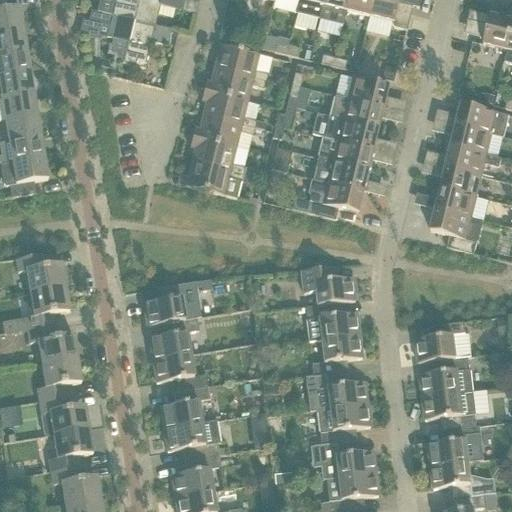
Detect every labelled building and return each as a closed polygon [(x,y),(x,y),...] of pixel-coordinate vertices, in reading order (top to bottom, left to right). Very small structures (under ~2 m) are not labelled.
[(16,10),(14,0),(0,0),(0,35),(22,32),(19,10),(16,10)] [(115,0),(111,17),(111,18),(133,23),(138,0),(115,0)] [(138,0),(133,23),(154,28),(159,8),(180,13),(183,1),(198,5),(199,0),(138,0)] [(298,0),(298,2),(295,15),(318,21),(322,7),(323,0),(298,0)] [(323,0),(322,7),(318,21),(342,27),(345,13),(348,0),(323,0)] [(348,0),(345,13),(368,19),(372,0),(348,0)] [(372,0),(368,19),(392,24),(391,26),(393,30),(406,33),(411,8),(418,10),(420,1),(418,0),(372,0)] [(90,12),(88,23),(109,28),(106,39),(112,41),(127,44),(122,65),(144,71),(150,45),(166,49),(170,32),(154,28),(133,23),(111,18),(111,17),(90,12)] [(505,64),(511,35),(511,18),(500,15),(498,20),(470,13),(467,22),(488,27),(484,47),(507,53),(504,64),(505,64)] [(0,35),(0,57),(26,53),(22,32),(0,35)] [(287,49),(288,42),(277,39),(276,40),(266,37),(262,51),(285,57),(287,49)] [(213,71),(265,84),(267,77),(254,73),(258,57),(219,47),(213,71)] [(287,49),(285,57),(297,60),(299,52),(287,49)] [(0,57),(0,79),(29,75),(26,53),(0,57)] [(332,69),(334,61),(322,58),(320,66),(332,69)] [(334,61),(332,69),(343,72),(345,64),(334,61)] [(385,68),(382,80),(391,82),(394,70),(385,68)] [(100,69),(98,75),(109,77),(111,71),(100,69)] [(265,84),(213,71),(210,85),(205,84),(203,93),(247,104),(250,88),(264,91),(265,84)] [(0,79),(0,100),(1,101),(33,96),(29,75),(0,79)] [(291,88),(299,90),(302,78),(294,75),(291,88)] [(276,76),(274,85),(283,87),(285,78),(276,76)] [(382,110),(385,100),(387,88),(352,80),(347,101),(382,110)] [(299,90),(291,88),(288,100),(296,102),(299,90)] [(247,104),(203,93),(201,103),(205,104),(202,118),(254,131),(256,123),(243,120),(247,104)] [(480,94),(478,103),(493,107),(495,98),(480,94)] [(37,117),(33,96),(1,101),(4,122),(37,117)] [(382,110),(347,101),(334,98),(329,119),(377,131),(382,110)] [(461,106),(459,118),(456,128),(491,137),(503,140),(508,118),(461,106)] [(278,116),(275,128),(283,130),(290,132),(295,111),(285,109),(283,117),(278,116)] [(445,131),(447,113),(438,112),(435,130),(445,131)] [(4,122),(8,144),(0,145),(0,151),(1,158),(0,157),(0,166),(44,160),(37,117),(4,122)] [(194,131),(192,140),(235,151),(239,135),(252,138),(254,131),(202,118),(198,132),(194,131)] [(377,131),(329,119),(324,140),(372,152),(377,131)] [(256,123),(254,131),(264,133),(265,126),(256,123)] [(283,130),(275,128),(272,141),(280,143),(283,130)] [(456,128),(453,139),(451,149),(486,158),(491,137),(456,128)] [(235,151),(192,140),(189,150),(194,151),(191,165),(243,177),(244,170),(231,167),(235,151)] [(322,141),(317,161),(367,173),(368,168),(371,166),(372,161),(370,158),(372,152),(324,140),(324,141),(322,141)] [(448,154),(446,160),(448,162),(446,170),(481,179),(484,166),(498,170),(500,162),(486,158),(451,149),(450,152),(448,154)] [(275,150),(270,172),(286,175),(291,154),(275,150)] [(47,182),(44,160),(0,166),(0,168),(3,186),(6,188),(9,188),(11,200),(35,196),(33,184),(47,182)] [(317,161),(313,182),(362,194),(364,184),(367,183),(368,177),(366,174),(367,173),(317,161)] [(243,177),(191,165),(185,189),(236,201),(240,185),(241,185),(243,177)] [(446,170),(441,191),(476,200),(481,179),(446,170)] [(362,194),(313,182),(311,182),(307,196),(310,199),(308,205),(293,201),(291,212),(334,223),(337,211),(356,216),(362,194)] [(441,191),(438,202),(436,212),(471,221),(476,200),(441,191)] [(471,221),(436,212),(430,234),(449,238),(447,250),(473,257),(476,244),(466,241),(471,221)] [(44,258),(15,262),(17,275),(26,274),(30,297),(65,292),(61,268),(46,270),(44,258)] [(331,271),(300,275),(303,297),(315,295),(317,308),(335,306),(335,307),(354,304),(353,297),(356,297),(354,280),(351,281),(332,283),(331,271)] [(206,284),(196,285),(197,290),(197,295),(207,293),(206,284)] [(196,321),(194,308),(190,286),(160,291),(162,303),(143,306),(146,329),(166,326),(196,321)] [(33,319),(25,321),(27,333),(56,329),(54,317),(69,314),(65,292),(30,297),(33,319)] [(335,306),(317,308),(304,310),(306,322),(318,321),(321,343),(358,339),(356,316),(336,318),(335,307),(335,306)] [(509,320),(498,321),(499,337),(510,336),(509,320)] [(196,321),(166,326),(168,338),(148,341),(152,364),(190,358),(186,336),(198,334),(196,321)] [(468,337),(465,337),(464,324),(433,328),(435,340),(415,343),(418,366),(438,364),(438,363),(468,360),(471,359),(468,337)] [(56,329),(27,333),(27,334),(28,337),(29,346),(37,345),(41,368),(77,362),(73,339),(58,341),(56,329)] [(358,339),(321,343),(323,365),(311,367),(313,379),(343,376),(341,364),(361,361),(358,339)] [(193,380),(190,358),(152,364),(156,386),(175,383),(177,395),(207,390),(205,378),(193,380)] [(438,363),(438,364),(439,376),(420,378),(422,401),(473,395),(471,372),(470,373),(468,360),(438,363)] [(45,390),(37,392),(39,405),(67,400),(65,388),(80,385),(77,362),(41,368),(45,390)] [(511,372),(503,373),(504,381),(511,380),(511,372)] [(343,376),(313,379),(305,380),(306,392),(313,391),(314,399),(312,402),(313,414),(317,414),(367,408),(364,385),(344,387),(343,376)] [(278,384),(262,386),(264,399),(280,398),(278,384)] [(207,390),(177,395),(179,406),(160,410),(163,432),(216,424),(216,423),(201,426),(197,404),(209,402),(207,390)] [(476,417),(473,395),(422,401),(425,423),(462,419),(463,431),(468,430),(476,429),(475,417),(476,417)] [(67,400),(39,405),(41,417),(49,416),(53,439),(88,433),(84,410),(69,412),(67,400)] [(369,430),(367,408),(317,414),(321,448),(351,445),(350,432),(369,430)] [(265,418),(250,419),(251,427),(259,433),(266,432),(265,418)] [(219,446),(216,424),(163,432),(167,454),(186,451),(188,463),(218,458),(217,446),(219,446)] [(469,442),(443,445),(428,447),(431,470),(468,465),(467,453),(482,451),(479,431),(477,431),(476,429),(468,430),(469,442)] [(57,461),(48,463),(50,475),(79,470),(77,458),(92,456),(88,433),(53,439),(57,461)] [(351,445),(321,448),(312,449),(315,468),(324,466),(326,481),(325,481),(325,482),(337,481),(375,477),(372,454),(353,456),(351,445)] [(218,458),(188,463),(190,475),(171,478),(174,501),(212,494),(208,473),(220,471),(218,458)] [(468,465),(431,470),(433,492),(453,490),(454,502),(476,499),(485,498),(496,497),(494,481),(487,482),(470,477),(468,465)] [(79,470),(50,475),(52,488),(61,487),(64,509),(100,503),(96,481),(81,483),(79,470)] [(274,488),(293,486),(292,475),(273,477),(274,488)] [(375,477),(337,481),(340,503),(328,505),(328,511),(359,511),(358,501),(378,499),(375,477)] [(275,511),(271,486),(258,488),(262,511),(275,511)] [(214,511),(212,494),(174,501),(176,511),(214,511)] [(485,498),(476,499),(477,511),(486,510),(485,498)] [(64,511),(101,511),(100,503),(64,509),(64,511)]
